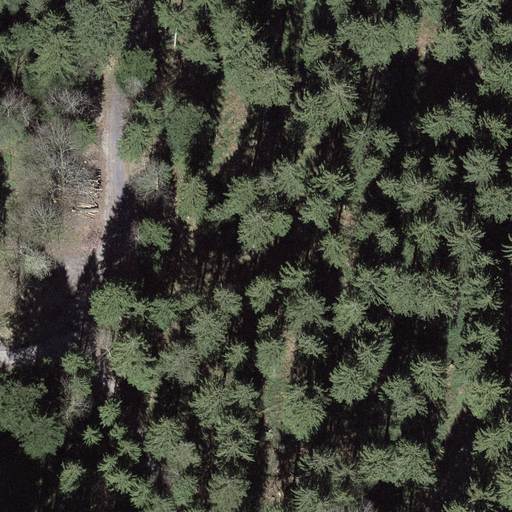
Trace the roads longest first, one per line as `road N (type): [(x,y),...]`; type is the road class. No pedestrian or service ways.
road 1 (track): [(153,0),(138,17),(120,107),(122,253),(78,337)]
road 2 (track): [(167,511),(78,337)]
